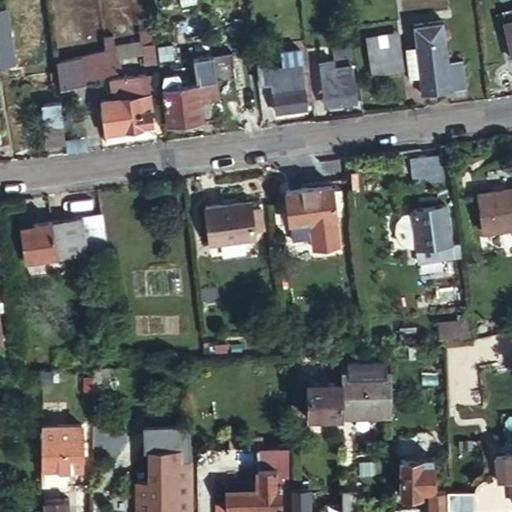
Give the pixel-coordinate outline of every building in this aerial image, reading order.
[(0,55),(0,47),(9,47),(5,15),(0,15),(0,72),(2,72),(0,55)] [(420,92),(464,86),(460,59),(446,60),(440,18),(411,23),(413,42),(404,43),(404,45),(408,75),(408,76),(418,74),(420,92)] [(369,48),(399,46),(397,28),(367,31),(369,48)] [(102,54),(77,58),(82,83),(96,81),(115,69),(109,37),(99,39),(102,54)] [(330,44),(332,58),(334,65),(349,63),(346,42),(330,44)] [(144,66),(154,65),(152,45),(141,46),(144,66)] [(402,68),(399,46),(369,48),(372,71),(402,68)] [(12,72),(9,47),(0,47),(0,55),(2,72),(12,72)] [(285,64),(301,62),(300,55),(284,57),(285,64)] [(221,57),(206,59),(209,83),(223,81),(221,57)] [(77,58),(56,62),(59,91),(83,86),(82,83),(77,58)] [(334,65),(332,58),(318,60),(324,106),(354,101),(349,63),(334,65)] [(209,83),(206,59),(195,60),(198,81),(182,83),(164,86),(168,123),(213,117),(209,83)] [(257,60),(258,68),(269,67),(268,59),(257,60)] [(269,67),(273,94),(275,111),(306,107),(301,62),(285,64),(269,67)] [(261,95),(273,94),(269,67),(258,68),(261,95)] [(164,86),(182,83),(177,70),(164,71),(164,86)] [(119,130),(140,126),(150,125),(144,74),(111,79),(113,99),(100,101),(104,131),(110,130),(119,130)] [(46,144),(64,142),(60,101),(41,103),(46,144)] [(150,125),(140,126),(141,135),(151,134),(150,125)] [(120,138),(119,130),(110,130),(111,139),(120,138)] [(333,223),(328,184),(282,189),(287,237),(307,235),(308,246),(335,243),(333,223)] [(511,227),(511,186),(476,191),(481,231),(511,227)] [(249,236),(245,199),(200,204),(204,241),(249,236)] [(450,251),(449,240),(445,209),(411,213),(416,255),(450,251)] [(78,216),(83,249),(105,246),(101,213),(78,216)] [(51,219),(55,253),(83,249),(78,216),(51,219)] [(23,258),(55,253),(51,219),(18,225),(23,258)] [(460,250),(459,240),(449,240),(450,251),(460,250)] [(345,370),(339,370),(339,381),(340,414),(390,412),(389,369),(384,369),(383,357),(345,358),(345,370)] [(88,365),(88,390),(104,390),(104,365),(88,365)] [(340,414),(339,381),(306,381),(306,414),(340,414)] [(80,466),(80,422),(39,422),(40,483),(66,483),(65,466),(80,466)] [(146,430),(146,446),(188,445),(188,428),(146,430)] [(146,446),(148,480),(149,511),(171,510),(169,458),(188,457),(188,445),(146,446)] [(508,475),(506,451),(490,452),(492,476),(508,475)] [(425,489),(431,489),(431,455),(399,455),(397,493),(420,494),(420,489),(425,489)] [(134,511),(188,511),(188,457),(169,458),(171,510),(149,511),(148,480),(133,481),(134,511)] [(251,506),(280,505),(279,473),(274,473),(274,464),(254,464),(254,478),(245,478),(245,486),(222,486),(223,506),(251,506)] [(340,486),(340,511),(356,511),(355,485),(340,486)] [(289,490),(289,511),(305,511),(304,489),(289,490)] [(445,511),(444,489),(431,489),(425,489),(425,511),(445,511)] [(42,511),(68,511),(68,494),(42,494),(42,511)]
